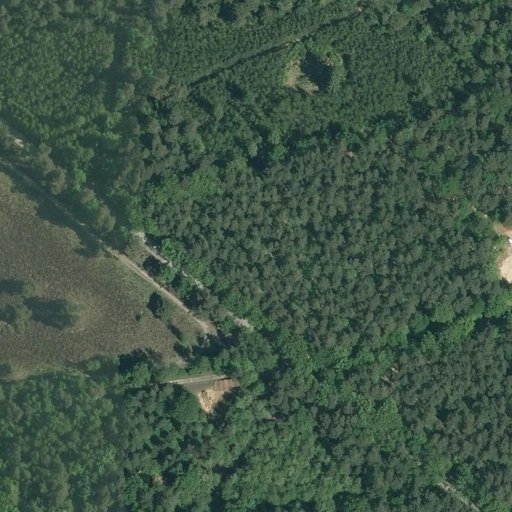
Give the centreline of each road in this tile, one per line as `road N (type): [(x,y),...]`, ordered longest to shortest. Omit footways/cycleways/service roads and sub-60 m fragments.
road 1 (unclassified): [(474,511),(0,125)]
road 2 (track): [(0,154),(213,332),(195,355),(0,389)]
road 3 (unknown): [(326,390),(355,364),(509,318)]
road 4 (track): [(129,0),(105,121)]
